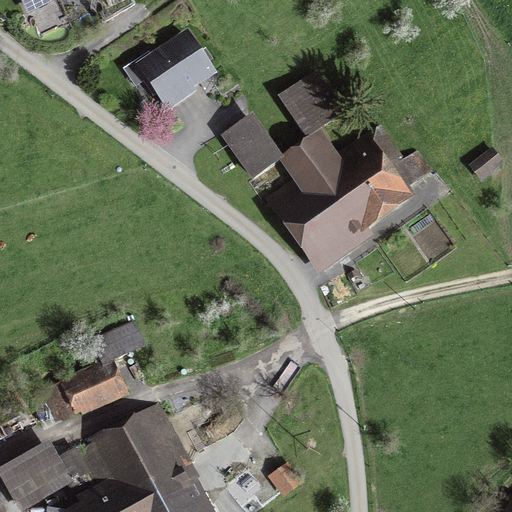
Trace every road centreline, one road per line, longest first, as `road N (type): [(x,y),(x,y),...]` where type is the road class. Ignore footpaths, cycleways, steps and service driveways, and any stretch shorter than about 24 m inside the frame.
road 1 (residential): [(358,511),(345,399),(309,297),(287,265),(0,42)]
road 2 (track): [(323,331),(379,307),(511,280)]
